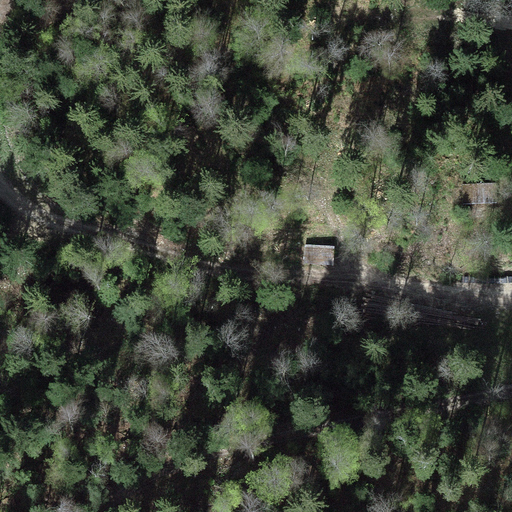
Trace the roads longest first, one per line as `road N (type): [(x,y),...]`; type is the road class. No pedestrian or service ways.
road 1 (track): [(0,182),(36,212),(157,251),(430,288),(511,291)]
road 2 (track): [(511,388),(267,434),(184,458),(97,511)]
